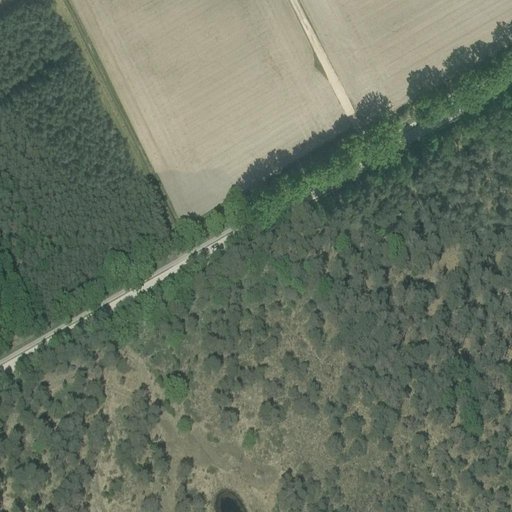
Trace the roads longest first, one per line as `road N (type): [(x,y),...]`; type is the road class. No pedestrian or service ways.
road 1 (track): [(0,370),(511,79)]
road 2 (track): [(372,158),(294,0)]
